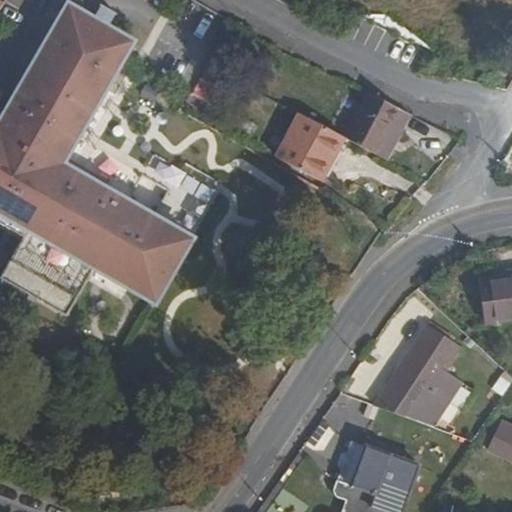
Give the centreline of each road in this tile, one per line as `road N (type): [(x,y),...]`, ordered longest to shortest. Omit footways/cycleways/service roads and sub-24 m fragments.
road 1 (tertiary): [(221,511),(373,290),(415,250),(459,228)]
road 2 (residential): [(244,0),(404,87),(511,104)]
road 3 (residential): [(459,228),(461,179),(511,110)]
